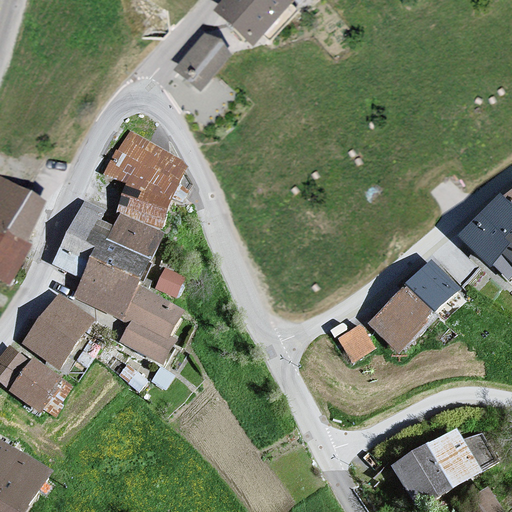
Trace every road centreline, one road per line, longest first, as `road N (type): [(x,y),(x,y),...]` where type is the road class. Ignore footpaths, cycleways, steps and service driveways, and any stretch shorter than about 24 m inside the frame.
road 1 (residential): [(511,170),(377,283),(273,346)]
road 2 (residential): [(140,82),(185,145),(273,346)]
road 3 (residential): [(0,334),(140,82)]
road 4 (residential): [(320,450),(435,402),(470,395),(511,403)]
